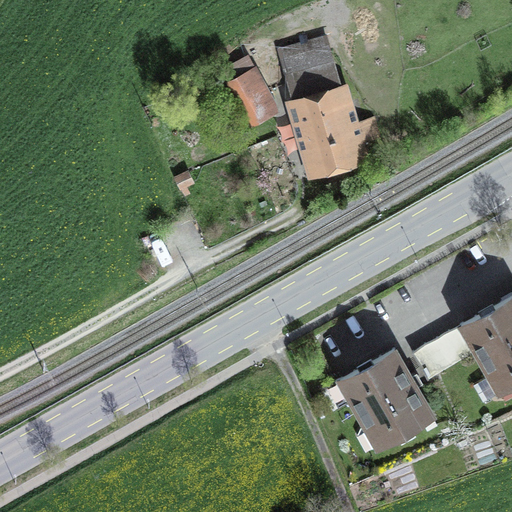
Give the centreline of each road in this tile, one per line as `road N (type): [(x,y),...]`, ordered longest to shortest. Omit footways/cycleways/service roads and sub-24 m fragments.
road 1 (secondary): [(511,172),(0,465)]
road 2 (track): [(264,313),(349,511)]
